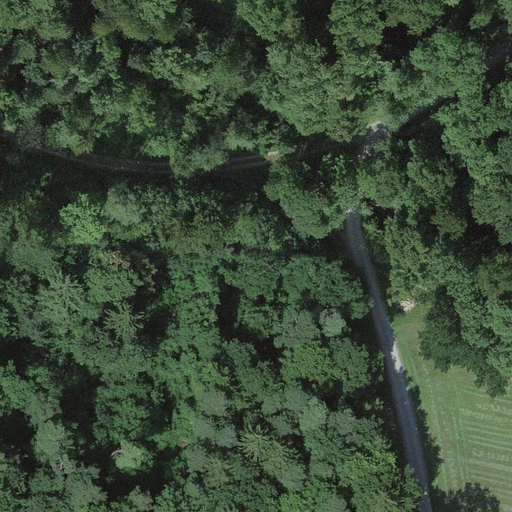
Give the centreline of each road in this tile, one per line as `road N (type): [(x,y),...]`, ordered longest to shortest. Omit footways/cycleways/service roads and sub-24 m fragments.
road 1 (track): [(0,128),(83,156),(161,168),(227,165),(321,228),(353,257),(385,320),(425,511)]
road 2 (track): [(353,257),(351,188),(372,130),(511,47)]
road 3 (track): [(227,165),(372,130),(383,0)]
road 4 (track): [(353,257),(434,272),(511,311)]
